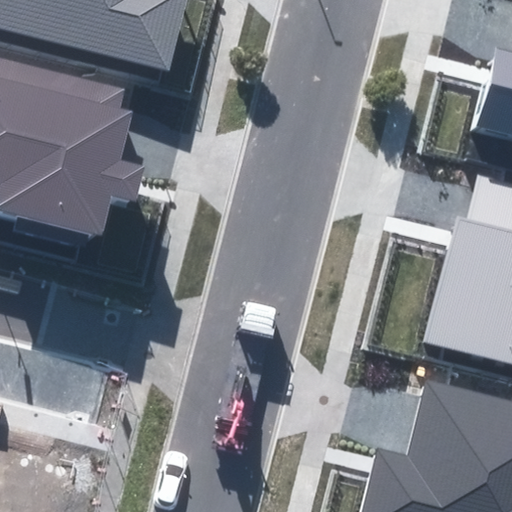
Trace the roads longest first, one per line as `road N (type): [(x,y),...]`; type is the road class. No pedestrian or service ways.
road 1 (residential): [(332,0),(241,354)]
road 2 (residential): [(0,291),(241,354)]
road 3 (residential): [(241,354),(202,511)]
